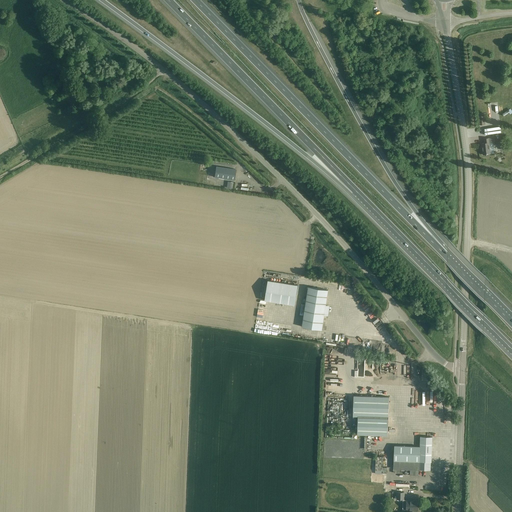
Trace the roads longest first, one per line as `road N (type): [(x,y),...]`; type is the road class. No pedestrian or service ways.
road 1 (unclassified): [(462,367),(444,364),(336,235),(185,88),(64,0)]
road 2 (motorway): [(447,257),(194,0)]
road 3 (tertiary): [(462,367),(469,184),(445,22)]
road 4 (motorway): [(101,0),(354,190)]
road 5 (motorway): [(447,257),(382,161),(297,0)]
road 6 (motorway): [(168,0),(354,190)]
road 7 (motorway): [(354,190),(511,349)]
road 8 (track): [(163,71),(0,178)]
road 9 (tertiary): [(457,511),(462,367)]
